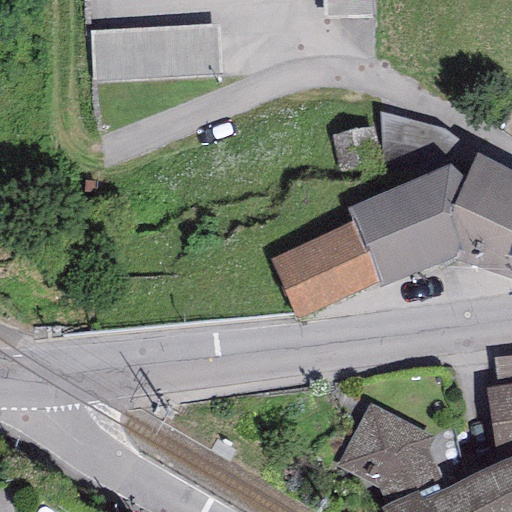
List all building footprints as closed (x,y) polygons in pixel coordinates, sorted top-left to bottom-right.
[(371,0),(320,0),(321,17),(372,15),(371,0)] [(218,74),(216,27),(90,32),(92,79),(218,74)] [(372,130),(334,138),(341,171),(379,163),(372,130)] [(448,165),(347,210),(353,222),(378,282),(381,289),(454,259),(511,280),(511,171),(477,152),(462,178),(448,165)] [(296,319),(378,282),(353,222),(270,259),(296,319)] [(511,384),(484,390),(498,464),(511,457),(511,384)] [(427,450),(432,437),(369,403),(337,466),(379,489),(387,505),(434,484),(441,481),(427,450)] [(511,511),(511,457),(498,464),(439,491),(434,484),(387,505),(377,508),(379,511),(511,511)]
